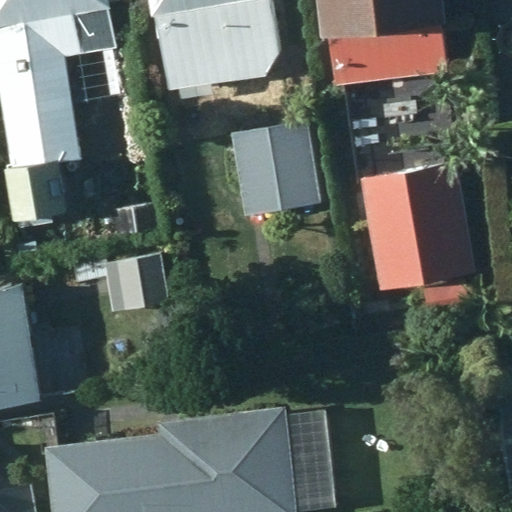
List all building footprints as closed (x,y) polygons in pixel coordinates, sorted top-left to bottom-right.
[(0,0),(0,79),(12,155),(7,155),(20,223),(9,224),(14,254),(53,252),(49,221),(57,219),(56,206),(72,205),(64,153),(83,150),(69,49),(120,41),(112,0),(0,0)] [(156,0),(171,85),(270,69),(282,46),(274,0),(156,0)] [(451,67),(445,0),(332,0),(339,77),(451,67)] [(309,114),(235,126),(248,212),(324,199),(309,114)] [(460,153),(367,169),(386,279),(481,264),(460,153)] [(110,251),(77,255),(80,279),(113,274),(110,251)] [(0,283),(0,398),(44,391),(23,279),(0,283)] [(51,437),(58,511),(301,511),(300,505),(339,501),(330,405),(289,409),(288,400),(262,402),(262,409),(163,419),(164,427),(51,437)] [(58,407),(27,410),(28,424),(43,423),(44,433),(60,432),(58,407)] [(0,511),(41,511),(36,475),(0,480),(0,511)]
